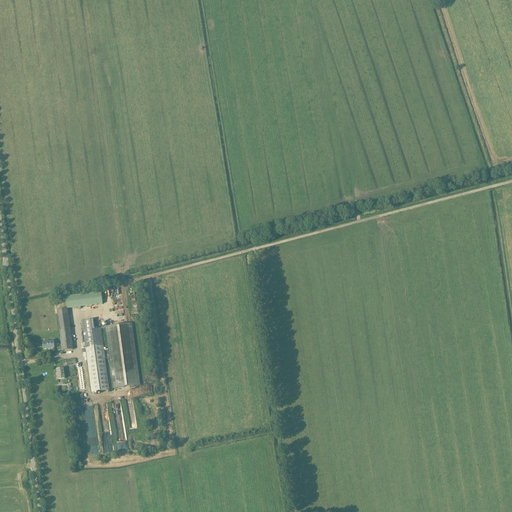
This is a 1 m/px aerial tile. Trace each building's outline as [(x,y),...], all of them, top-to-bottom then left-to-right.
[(103,304),(101,292),(66,297),(68,309),(103,304)] [(60,331),(63,351),(73,350),(70,330),(68,309),(57,310),(60,331)] [(110,391),(108,380),(112,379),(114,389),(140,385),(132,323),(105,327),(109,354),(105,355),(100,319),(82,321),(87,362),(92,393),(110,391)] [(43,350),(54,348),(53,341),(42,343),(43,350)] [(65,379),(63,369),(57,370),(58,380),(65,379)] [(112,410),(114,424),(124,422),(121,408),(112,410)]
